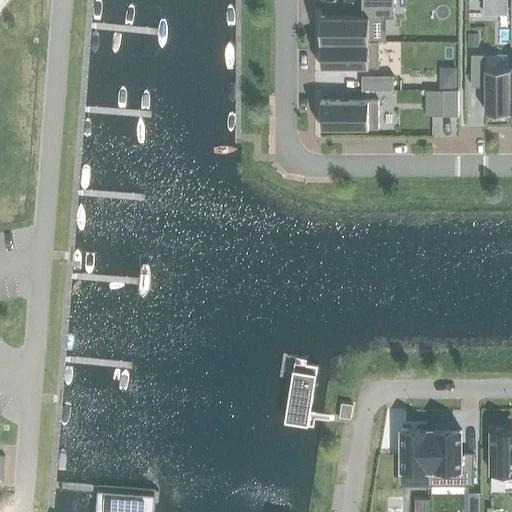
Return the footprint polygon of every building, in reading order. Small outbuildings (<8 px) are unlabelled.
[(361,0),(361,9),(393,9),(393,0),(361,0)] [(483,0),(483,15),(495,15),(495,0),(483,0)] [(320,45),(378,45),(378,41),(369,41),(369,17),(320,17),(320,21),(320,45)] [(467,34),(467,47),(479,47),(479,34),(467,34)] [(320,45),(320,68),(378,68),(378,45),(320,45)] [(471,55),(471,86),(485,86),(485,113),(509,113),(509,69),(485,68),(485,55),(471,55)] [(393,76),(361,76),(361,90),(393,90),(393,76)] [(442,116),(458,116),(458,90),(442,90),(442,116)] [(378,101),(320,101),(320,102),(320,129),(378,129),(378,101)] [(320,378),(293,374),(286,425),(313,428),(320,378)] [(342,403),(339,417),(350,419),(353,405),(342,403)] [(490,474),(511,473),(511,429),(490,430),(490,474)] [(398,453),(398,476),(415,476),(415,486),(431,486),(431,476),(431,430),(401,430),(401,453),(398,453)] [(431,430),(431,476),(458,476),(458,486),(473,486),(473,453),(461,453),(461,430),(431,430)] [(157,511),(159,488),(96,483),(94,511),(157,511)] [(2,491),(0,511),(8,511),(10,492),(2,491)] [(468,492),(467,511),(480,511),(480,492),(468,492)] [(414,499),(414,511),(429,511),(429,499),(414,499)]
